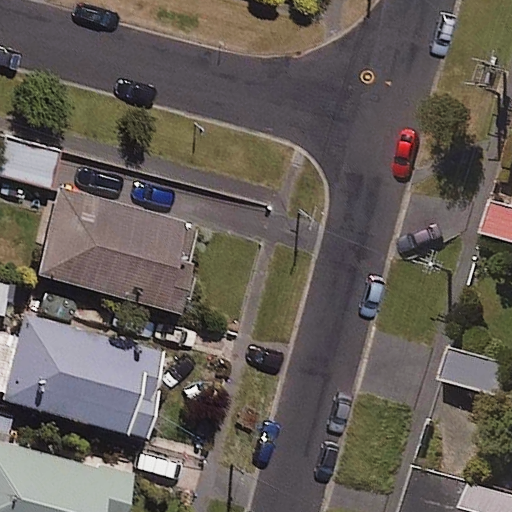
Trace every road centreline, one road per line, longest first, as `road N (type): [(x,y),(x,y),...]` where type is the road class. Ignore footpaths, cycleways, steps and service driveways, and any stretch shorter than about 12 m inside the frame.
road 1 (residential): [(385,127),(0,25)]
road 2 (residential): [(385,127),(290,511)]
road 3 (residential): [(419,0),(385,127)]
